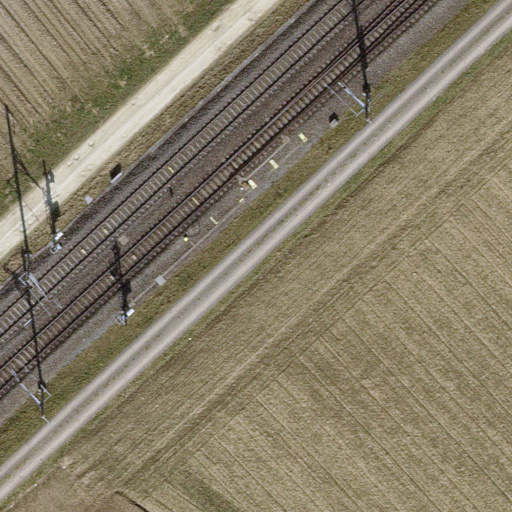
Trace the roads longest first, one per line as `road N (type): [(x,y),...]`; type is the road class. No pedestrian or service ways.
road 1 (track): [(484,0),(0,478)]
road 2 (track): [(0,245),(266,0)]
